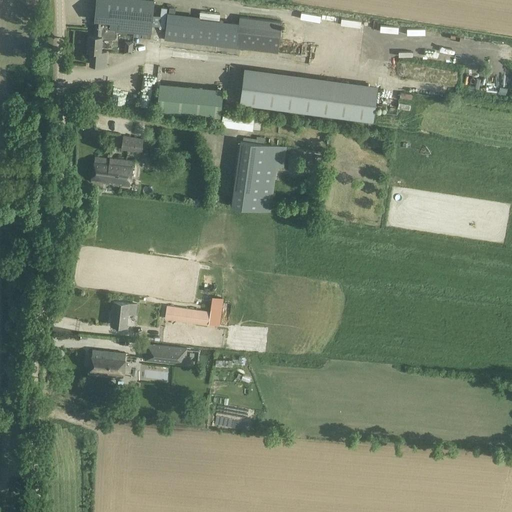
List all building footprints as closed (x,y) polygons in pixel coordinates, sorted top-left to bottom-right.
[(95,20),(95,25),(102,26),(101,32),(110,33),(109,38),(116,39),(116,31),(142,34),(142,37),(150,38),(154,1),(148,0),(96,0),(95,20)] [(200,16),(168,12),(164,40),(278,53),(282,21),(239,16),(239,22),(200,18),(200,16)] [(90,50),(89,64),(105,65),(106,51),(101,50),(102,38),(109,38),(110,33),(101,32),(102,26),(95,25),(94,35),(89,34),(87,50),(90,50)] [(132,50),(133,41),(125,40),(125,50),(132,50)] [(397,54),(397,43),(368,42),(367,53),(397,54)] [(373,120),(378,83),(243,67),(239,103),(373,120)] [(223,89),(159,82),(156,113),(220,119),(220,118),(223,89)] [(255,115),(223,110),(221,126),(253,130),(255,115)] [(144,138),(123,135),(121,149),(142,152),(144,138)] [(287,146),(240,140),(231,206),(234,206),(237,206),(242,207),(271,211),(276,176),(283,177),(287,146)] [(109,159),(95,157),(91,181),(129,187),(133,162),(109,158),(109,159)] [(137,304),(114,301),(111,324),(126,326),(128,313),(136,314),(137,304)] [(210,312),(167,305),(165,319),(215,326),(215,324),(218,325),(221,310),(211,308),(210,312)] [(186,348),(147,344),(145,360),(185,364),(186,348)] [(126,353),(92,350),(90,373),(123,376),(126,353)]
